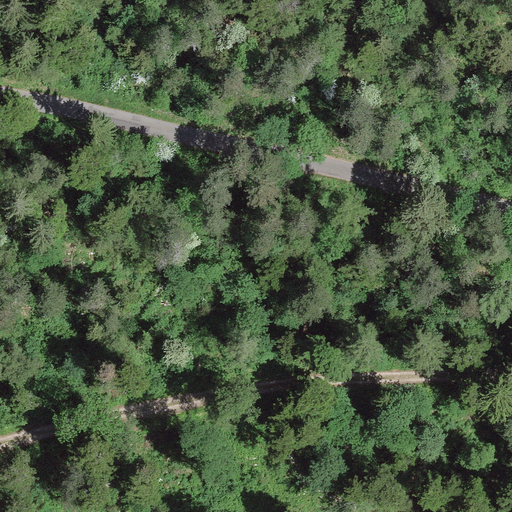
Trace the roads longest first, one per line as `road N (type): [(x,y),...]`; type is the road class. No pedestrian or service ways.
road 1 (track): [(0,94),(511,213)]
road 2 (track): [(0,444),(237,390),(511,374)]
